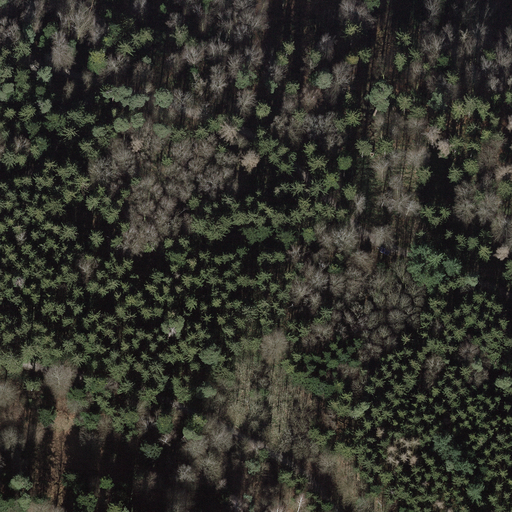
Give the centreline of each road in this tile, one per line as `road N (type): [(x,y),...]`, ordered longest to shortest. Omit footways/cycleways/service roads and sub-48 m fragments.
road 1 (track): [(511,296),(361,234),(296,163),(231,127),(112,83),(0,61)]
road 2 (track): [(0,357),(177,405),(289,463),(335,511)]
road 3 (track): [(361,234),(235,234),(181,255),(164,272),(147,339),(122,386)]
road 4 (track): [(386,244),(406,282),(470,346),(511,412)]
road 5 (track): [(29,66),(52,93),(61,128),(47,161),(0,185)]
